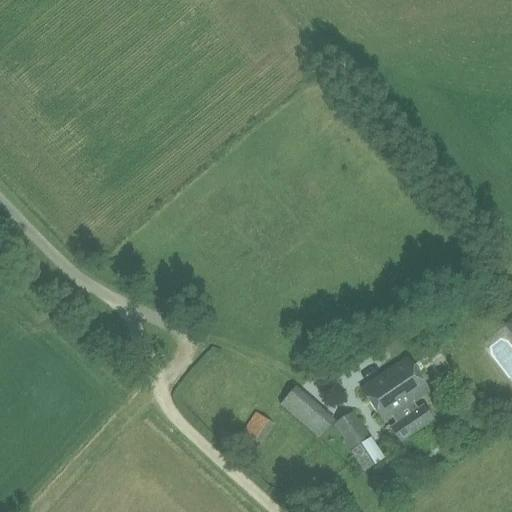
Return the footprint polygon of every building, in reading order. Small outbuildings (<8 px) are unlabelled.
[(486,346),(510,388),(511,387),(511,315),(511,314),(502,319),(510,333),(486,346)] [(391,428),(399,441),(432,420),(425,407),(415,413),(409,404),(429,391),(407,358),(360,389),(382,423),(396,414),(401,421),(391,428)] [(280,405),(318,439),(334,422),(295,388),(280,405)] [(363,473),(384,459),(370,438),(352,411),(332,424),(363,473)] [(250,460),(272,426),(254,413),(232,446),(250,460)]
